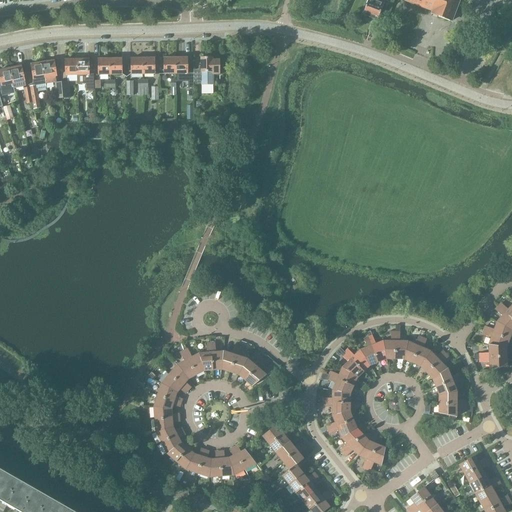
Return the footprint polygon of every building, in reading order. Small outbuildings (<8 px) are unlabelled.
[(384,0),(379,0),(378,3),(370,0),(367,0),(362,15),(377,20),(383,5),(384,0)] [(433,11),(431,14),(451,22),(458,0),(406,0),(406,1),(433,11)] [(163,74),(175,74),(175,58),(163,58),(163,74)] [(193,74),(188,74),(187,58),(175,58),(175,74),(175,80),(175,82),(188,82),(188,88),(191,88),(193,88),(193,84),(193,74)] [(212,60),(212,58),(200,58),(200,72),(193,73),(193,74),(193,84),(201,84),(201,85),(213,85),(213,75),(220,75),(219,60),(212,60)] [(98,75),(110,75),(110,59),(97,59),(98,75)] [(110,59),(110,75),(122,75),(122,59),(110,59)] [(142,59),(130,59),(130,75),(143,75),(142,59)] [(155,74),(155,59),(142,59),(143,75),(155,74)] [(77,76),(77,60),(65,60),(65,76),(77,76)] [(77,60),(77,76),(77,82),(77,84),(82,84),(85,84),(86,92),(88,92),(94,91),(93,79),(93,75),(89,75),(89,60),(77,60)] [(55,77),(57,76),(54,61),(42,63),(45,78),(45,84),(51,83),(52,83),(53,81),(55,81),(55,77)] [(46,87),(42,63),(30,65),(33,86),(30,86),(33,103),(34,110),(37,109),(39,108),(39,106),(37,89),(46,87)] [(10,69),(13,84),(20,83),(21,87),(26,85),(22,66),(10,69)] [(10,69),(0,70),(0,81),(2,90),(1,90),(2,96),(10,94),(15,93),(13,84),(10,69)] [(33,103),(30,86),(24,87),(27,104),(33,103)] [(511,304),(508,309),(502,304),(500,304),(498,306),(511,319),(511,304)] [(511,319),(498,306),(496,309),(496,310),(502,316),(496,322),(511,331),(511,319)] [(511,332),(511,331),(496,322),(494,329),(486,327),(484,327),(483,330),(509,340),(511,332)] [(509,340),(483,330),(482,333),(483,335),(491,338),(488,345),(506,348),(509,340)] [(391,341),(383,341),(386,360),(395,360),(395,332),(392,332),(391,333),(391,341)] [(399,332),(395,332),(395,360),(404,360),(408,342),(400,341),(400,333),(399,332)] [(371,336),(368,337),(378,363),(386,360),(383,341),(375,344),(372,336),(371,336)] [(367,347),(360,350),(370,366),(378,363),(368,337),(365,338),(364,340),(367,347)] [(415,345),(408,342),(404,360),(412,363),(423,338),(420,337),(418,337),(415,345)] [(426,339),(423,338),(412,363),(420,367),(430,351),(423,348),(426,341),(426,339)] [(199,354),(204,372),(213,371),(210,343),(207,343),(206,345),(207,353),(199,354)] [(210,343),(213,371),(221,370),(224,351),(216,352),(215,344),(214,343),(210,343)] [(224,351),(221,370),(230,373),(238,346),(235,345),(234,346),(231,354),(224,351)] [(506,348),(488,345),(488,353),(480,354),(479,355),(479,358),(507,357),(506,348)] [(238,346),(230,373),(238,375),(247,359),(240,357),(242,349),(241,347),(238,346)] [(186,349),(183,351),(196,376),(204,372),(199,354),(192,357),(188,350),(186,349)] [(347,350),(344,352),(363,372),(370,366),(360,350),(354,356),(348,350),(347,350)] [(184,361),(177,365),(188,380),(196,376),(183,351),(181,352),(180,354),(184,361)] [(436,357),(430,351),(420,367),(426,373),(446,354),(443,351),(442,351),(436,357)] [(347,362),(342,368),(357,378),(363,372),(344,352),(342,355),(342,356),(347,362)] [(446,354),(426,373),(432,379),(448,369),(442,363),(448,358),(448,356),(446,354)] [(507,357),(479,358),(479,361),(480,363),(489,362),(489,370),(507,366),(507,357)] [(245,381),(263,360),(260,358),(259,358),(253,364),(247,359),(238,375),(245,381)] [(263,360),(245,381),(252,387),(266,375),(260,370),(265,364),(265,362),(263,360)] [(177,365),(169,374),(188,391),(190,388),(190,387),(186,383),(188,380),(177,365)] [(329,372),(328,375),(354,386),(357,378),(342,368),(339,375),(331,372),(329,372)] [(448,369),(432,379),(435,388),(461,377),(460,374),(458,373),(450,376),(448,369)] [(169,374),(161,384),(177,393),(180,390),(184,393),(186,393),(188,391),(169,374)] [(335,383),(332,391),(350,394),(354,386),(328,375),(327,378),(327,380),(335,383)] [(461,377),(435,388),(438,396),(457,392),(454,385),(461,382),(462,380),(461,377)] [(161,384),(157,396),(181,403),(182,400),(181,399),(176,397),(177,393),(161,384)] [(322,400),(322,403),(350,403),(350,394),(332,391),(332,398),(324,398),(322,400)] [(438,405),(466,405),(466,401),(465,400),(457,400),(457,392),(438,396),(438,405)] [(157,396),(153,408),(172,410),(173,406),(179,407),(180,407),(181,403),(157,396)] [(332,407),(332,415),(350,412),(350,403),(322,403),(322,406),(323,407),(332,407)] [(466,405),(438,405),(438,414),(457,417),(457,409),(465,409),(466,408),(466,405)] [(153,408),(154,420),(180,418),(179,415),(178,413),(172,414),(172,410),(153,408)] [(326,427),(327,430),(353,420),(350,412),(332,415),(334,423),(327,426),(326,427)] [(180,418),(154,420),(155,432),(173,427),(173,423),(179,422),(180,421),(180,418)] [(338,431),(341,438),(357,428),(353,420),(327,430),(329,433),(330,434),(338,431)] [(262,436),(269,445),(290,428),(288,425),(287,425),(280,430),(276,425),(262,436)] [(155,432),(161,443),(184,432),(182,429),(180,428),(175,431),(173,427),(155,432)] [(269,445),(276,453),(290,442),(286,437),(292,432),(292,430),(290,428),(269,445)] [(340,452),(343,454),(363,435),(357,428),(341,438),(346,444),(340,450),(340,452)] [(161,443),(166,454),(181,442),(179,439),(185,436),(185,434),(184,432),(161,443)] [(353,451),(358,456),(369,441),(363,435),(343,454),(345,456),(347,456),(353,451)] [(166,454),(176,462),(192,443),(190,441),(188,441),(185,445),(181,442),(166,454)] [(363,468),(366,470),(377,444),(369,441),(358,456),(365,459),(362,467),(363,468)] [(294,447),(290,442),(276,453),(282,462),(304,445),(302,442),(300,442),(294,447)] [(176,462),(185,470),(195,454),(191,451),(195,447),(195,445),(192,443),(176,462)] [(377,444),(366,470),(369,471),(370,470),(374,463),(381,466),(385,448),(377,444)] [(282,462),(289,470),(303,459),(299,454),(306,449),(306,447),(304,445),(282,462)] [(236,446),(233,447),(245,470),(256,464),(244,450),(240,452),(238,447),(236,446)] [(232,456),(229,458),(234,476),(245,470),(233,447),(230,449),(230,451),(232,456)] [(185,470),(197,474),(205,450),(202,449),(200,450),(199,455),(195,454),(185,470)] [(197,474),(209,478),(211,459),(207,458),(209,452),(208,451),(205,450),(197,474)] [(211,459),(209,478),(221,477),(219,451),(216,452),(215,453),(215,459),(211,459)] [(223,451),(219,451),(221,477),(234,476),(229,458),(224,458),(224,452),(223,451)] [(464,475),(488,461),(486,459),(485,458),(477,462),(474,456),(459,465),(464,475)] [(282,476),(289,485),(303,473),(299,468),(305,463),(305,462),(303,459),(289,470),(282,476)] [(469,484),(485,475),(482,470),(489,466),(490,464),(488,461),(464,475),(469,484)] [(0,497),(25,511),(73,511),(0,470),(0,497)] [(428,475),(433,481),(438,477),(434,470),(428,475)] [(289,485),(295,493),(317,476),(315,473),(313,473),(306,478),(303,473),(289,485)] [(474,494),(498,480),(497,477),(495,477),(488,481),(485,475),(469,484),(474,494)] [(295,493),(302,501),(316,490),(312,485),(319,480),(319,478),(317,476),(295,493)] [(474,494),(480,503),(495,494),(492,489),(500,485),(500,483),(498,480),(474,494)] [(409,511),(431,496),(424,487),(409,498),(413,504),(407,509),(407,510),(407,511),(409,511)] [(302,501),(309,510),(330,493),(328,490),(327,490),(320,495),(316,490),(302,501)] [(330,493),(309,510),(310,511),(323,511),(330,507),(326,502),(332,497),(332,495),(330,493)] [(480,503),(484,511),(485,511),(509,499),(507,496),(506,496),(498,500),(495,494),(480,503)] [(419,511),(427,511),(437,505),(431,496),(409,511),(417,511),(419,511)] [(509,499),(485,511),(505,511),(503,508),(510,504),(511,502),(509,499)]
